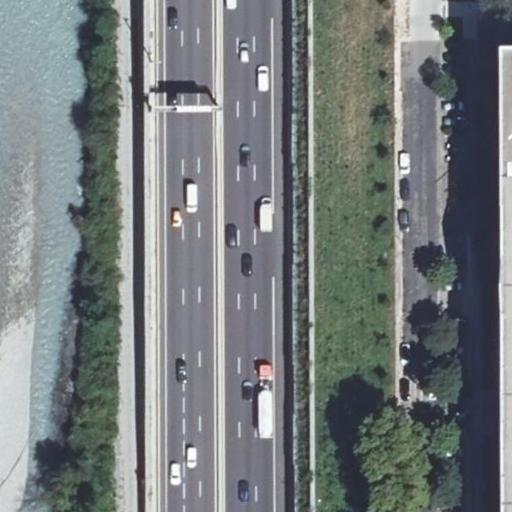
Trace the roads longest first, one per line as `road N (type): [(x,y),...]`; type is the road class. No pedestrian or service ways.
road 1 (track): [(134,511),(128,0)]
road 2 (motorway): [(252,511),(248,0)]
road 3 (motorway): [(181,0),(183,511)]
road 4 (unclassified): [(418,6),(421,511)]
